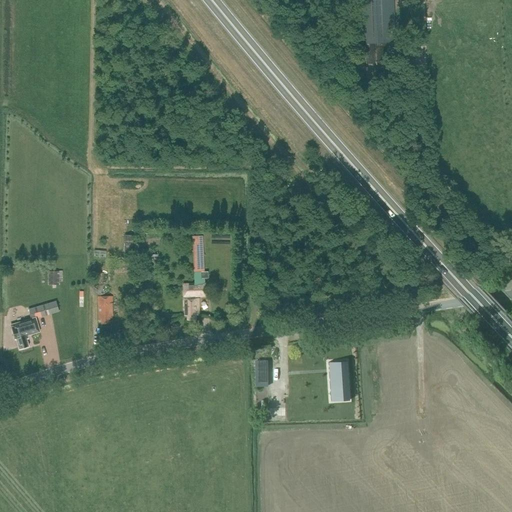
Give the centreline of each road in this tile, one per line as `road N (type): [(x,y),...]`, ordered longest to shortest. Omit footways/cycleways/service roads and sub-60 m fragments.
road 1 (tertiary): [(0,390),(137,351),(511,295)]
road 2 (trunk): [(511,336),(211,0)]
